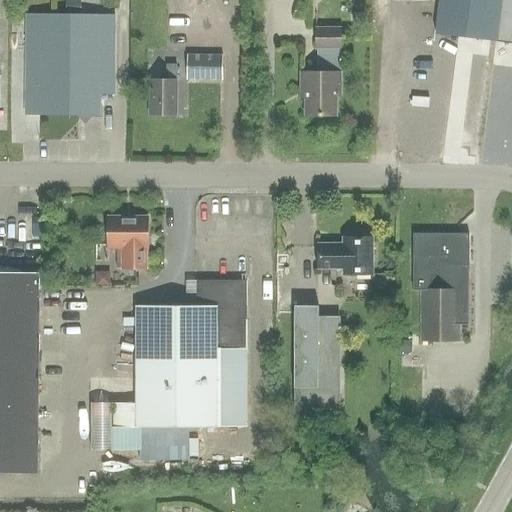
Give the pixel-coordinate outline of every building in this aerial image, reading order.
[(399,0),(396,30),(437,34),(441,0),(399,0)] [(511,0),(441,0),(437,34),(511,43),(511,0)] [(65,15),(41,14),(27,14),(26,115),(78,115),(86,123),(93,115),(101,115),(101,95),(115,95),(115,15),(94,15),(94,2),(65,2),(65,15)] [(341,48),(341,28),(316,28),(317,48),(341,48)] [(431,98),(431,49),(411,49),(410,98),(431,98)] [(223,80),(223,56),(187,55),(187,79),(223,80)] [(177,116),(177,65),(167,65),(166,80),(151,80),(150,116),(177,116)] [(341,88),(341,72),(302,72),(301,88),(306,88),(306,116),(337,116),(337,88),(341,88)] [(148,249),(148,217),(108,217),(108,249),(127,249),(127,269),(147,269),(147,249),(148,249)] [(469,325),(470,235),(465,235),(414,236),(413,292),(422,292),(422,342),(460,342),(460,325),(469,325)] [(343,274),(373,274),(373,238),(343,238),(343,244),(319,244),(319,269),(343,269),(343,274)] [(41,273),(0,272),(0,412),(39,413),(41,273)] [(96,272),(96,286),(110,286),(110,272),(96,272)] [(197,281),(197,282),(187,282),(187,294),(197,294),(197,306),(136,306),(136,404),(113,404),(113,407),(113,427),(136,427),(247,427),(247,281),(197,281)] [(319,326),(319,306),(295,306),(295,408),(341,408),(341,326),(319,326)] [(355,327),(344,327),(344,339),(355,339),(355,327)] [(412,353),(412,342),(400,342),(400,353),(412,353)] [(113,407),(91,406),(92,452),(112,453),(113,407)] [(39,413),(0,412),(0,432),(39,433),(39,413)] [(39,433),(0,432),(0,473),(39,474),(39,433)] [(433,463),(433,451),(421,451),(421,463),(433,463)]
